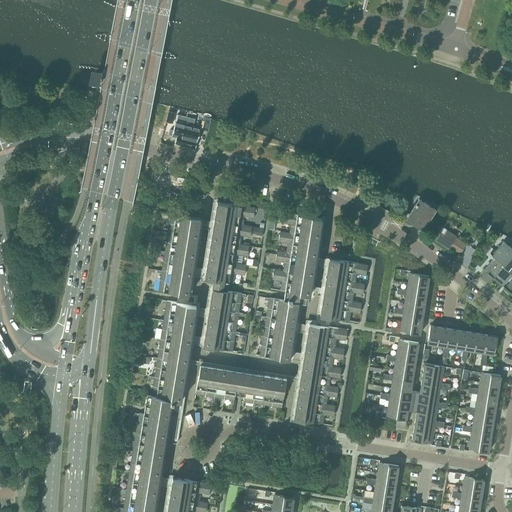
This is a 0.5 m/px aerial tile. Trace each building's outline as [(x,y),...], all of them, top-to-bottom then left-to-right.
[(100,70),(92,69),(90,80),(98,82),(100,70)] [(170,109),(166,122),(173,123),(176,111),(170,109)] [(184,124),(179,145),(195,149),(196,147),(201,128),(193,126),(195,118),(187,116),(185,124),(184,124)] [(205,120),(202,129),(208,131),(211,118),(205,117),(205,120)] [(176,122),(172,135),(177,136),(175,143),(179,145),(184,124),(176,122)] [(228,192),(219,191),(218,198),(227,200),(228,192)] [(457,235),(446,229),(447,228),(446,228),(443,228),(430,220),(436,209),(419,199),(407,219),(408,217),(416,222),(415,224),(423,230),(424,229),(438,237),(436,240),(449,248),(457,235)] [(228,290),(228,286),(229,281),(234,282),(235,272),(245,274),(246,264),(237,262),(238,253),(248,255),(249,245),(240,243),(242,235),(251,236),(253,226),(243,224),(245,216),(254,217),(256,207),(246,205),(229,203),(227,203),(217,201),(205,277),(215,279),(214,284),(213,287),(210,307),(203,346),(233,350),(235,333),(240,334),(240,332),(236,331),(238,314),(243,315),(243,313),(239,312),(241,296),(246,296),(246,294),(242,293),(242,292),(228,290)] [(270,297),(265,297),(265,299),(270,300),(267,316),(262,315),(262,318),(266,319),(264,335),(259,335),(259,337),(263,338),(260,355),(278,358),(289,360),(300,293),(310,294),(322,218),(310,216),(293,213),(284,212),(282,222),(291,223),(290,232),(281,231),(279,241),(288,242),(287,251),(278,250),(276,260),(285,261),(284,270),(275,269),(273,279),(283,280),(281,290),(286,291),(284,299),(270,297)] [(158,269),(157,272),(162,273),(159,290),(176,292),(188,294),(189,284),(200,217),(189,216),(172,213),(171,213),(167,213),(166,215),(171,216),(168,232),(164,232),(163,234),(168,235),(165,251),(161,250),(160,253),(165,254),(162,270),(158,269)] [(511,246),(511,247),(504,240),(492,254),(495,257),(484,270),(503,286),(511,275),(511,273),(509,271),(511,266),(511,246)] [(366,274),(368,264),(358,262),(329,258),(320,315),(349,320),(351,310),(360,312),(362,302),(352,300),(354,291),(363,293),(365,283),(355,281),(357,273),(366,274)] [(410,273),(408,282),(428,286),(429,276),(410,273)] [(408,282),(407,289),(407,292),(426,295),(428,286),(408,282)] [(407,292),(406,295),(405,301),(425,305),(426,295),(407,292)] [(139,413),(135,412),(134,415),(139,416),(136,432),(131,431),(131,434),(136,435),(133,451),(128,450),(128,453),(133,454),(130,470),(125,469),(125,472),(130,473),(127,489),(122,488),(122,491),(127,492),(124,508),(119,507),(119,510),(124,511),(123,511),(152,511),(163,446),(169,409),(170,409),(170,408),(179,410),(185,371),(187,362),(194,315),(196,305),(187,303),(169,300),(167,300),(163,300),(162,302),(167,303),(164,319),(159,319),(159,321),(164,322),(161,338),(156,338),(156,340),(161,341),(158,357),(153,357),(153,359),(158,360),(155,376),(150,375),(150,378),(155,379),(152,395),(147,394),(146,405),(144,413),(139,413)] [(405,301),(404,308),(403,311),(423,314),(425,305),(405,301)] [(403,311),(403,313),(402,320),(421,324),(423,314),(403,311)] [(421,324),(402,320),(400,330),(420,333),(422,324),(421,324)] [(336,338),(346,339),(348,329),(338,328),(338,327),(309,323),(294,419),(323,423),(324,414),(334,415),(336,405),(326,403),(327,395),(337,396),(339,386),(329,384),(330,376),(340,377),(342,367),(332,366),(333,357),(343,358),(345,348),(335,347),(336,338)] [(427,344),(437,346),(440,326),(430,325),(427,344)] [(450,328),(440,326),(437,346),(444,347),(447,347),(450,328)] [(459,329),(450,328),(447,347),(449,348),(456,349),(459,329)] [(459,329),(456,349),(463,350),(466,350),(469,331),(459,329)] [(478,332),(469,331),(466,350),(468,351),(475,352),(478,332)] [(488,334),(478,332),(475,352),(482,353),(485,354),(488,334)] [(498,336),(488,334),(485,354),(487,354),(494,355),(498,336)] [(399,339),(398,349),(417,352),(419,342),(399,339)] [(397,349),(396,356),(396,358),(415,361),(417,352),(398,349),(397,349)] [(396,358),(395,361),(394,368),(414,371),(415,361),(396,358)] [(423,372),(442,375),(444,366),(424,362),(423,372)] [(236,394),(244,396),(243,400),(244,400),(243,405),(245,405),(246,401),(263,404),(262,408),(264,409),(265,404),(282,407),(287,378),(200,364),(196,393),(213,396),(212,400),(215,401),(215,396),(232,399),(231,403),(234,404),(234,399),(235,399),(236,394)] [(394,368),(393,375),(393,377),(412,380),(414,371),(394,368)] [(481,371),(480,381),(499,385),(501,375),(481,371)] [(423,372),(421,382),(441,385),(441,382),(442,375),(423,372)] [(393,377),(392,380),(391,387),(411,390),(412,380),(393,377)] [(480,381),(479,388),(478,391),(498,394),(499,385),(480,381)] [(441,385),(421,382),(420,391),(439,394),(440,387),(441,385)] [(391,387),(390,394),(390,396),(414,400),(415,390),(411,389),(411,390),(391,387)] [(439,394),(420,391),(415,390),(414,400),(438,404),(438,401),(439,394)] [(498,394),(478,391),(478,393),(477,400),(496,403),(496,404),(498,394)] [(390,396),(389,399),(388,406),(408,409),(412,410),(414,400),(390,396)] [(438,404),(414,400),(412,410),(417,411),(417,410),(436,413),(437,407),(438,404)] [(496,403),(477,400),(475,407),(475,410),(495,413),(496,403)] [(406,419),(408,409),(388,406),(387,416),(397,417),(406,419)] [(417,410),(417,411),(415,420),(435,423),(435,420),(436,413),(417,410)] [(475,410),(475,412),(474,419),(493,422),(495,413),(475,410)] [(405,427),(406,419),(397,417),(397,422),(396,425),(405,427)] [(493,422),(474,419),(472,426),(472,429),(491,432),(493,422)] [(435,423),(415,420),(414,429),(433,432),(434,425),(435,423)] [(433,432),(414,429),(412,439),(432,442),(433,432)] [(492,432),(491,432),(472,429),(472,431),(471,438),(490,442),(492,432)] [(490,442),(471,438),(469,448),(489,451),(490,442)] [(379,462),(378,472),(397,475),(399,465),(379,462)] [(378,472),(376,479),(376,481),(396,485),(397,475),(378,472)] [(465,476),(463,486),(482,489),(483,489),(484,479),(465,476)] [(196,511),(197,510),(207,511),(208,502),(198,500),(200,492),(210,493),(211,483),(210,483),(201,482),(202,481),(190,480),(184,479),(180,478),(173,477),(171,487),(166,511),(196,511)] [(376,481),(376,484),(375,491),(394,494),(396,485),(376,481)] [(463,486),(462,493),(461,495),(481,498),(482,489),(463,486)] [(375,491),(373,498),(373,500),(392,504),(394,494),(375,491)] [(275,494),(273,504),(292,507),(294,497),(275,494)] [(461,495),(461,498),(460,505),(479,508),(481,498),(461,495)] [(373,500),(373,503),(371,510),(384,511),(391,511),(393,504),(392,504),(373,500)]
